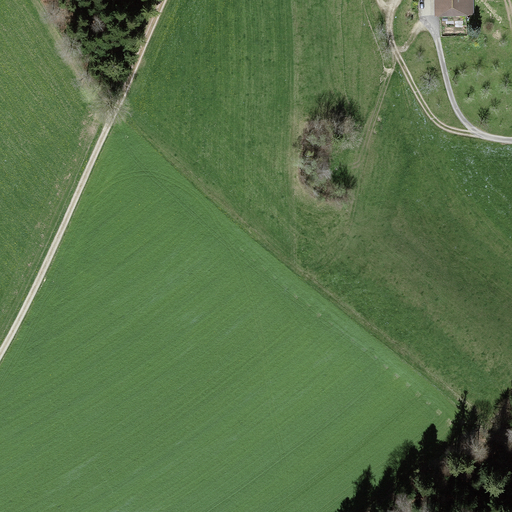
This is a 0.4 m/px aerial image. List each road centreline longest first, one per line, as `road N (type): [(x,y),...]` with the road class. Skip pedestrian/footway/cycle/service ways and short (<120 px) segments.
road 1 (track): [(163,0),(0,353)]
road 2 (track): [(481,134),(430,115),(392,42),(392,0)]
